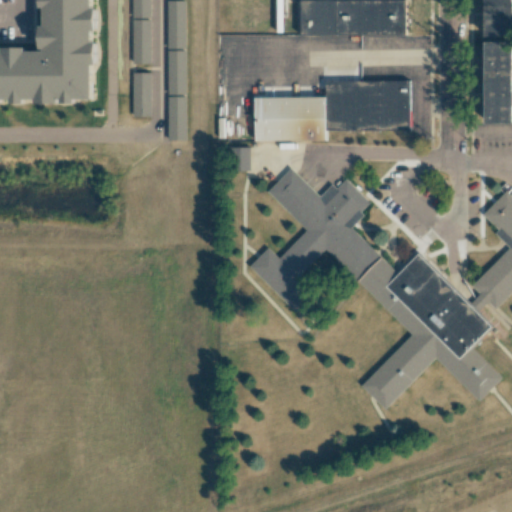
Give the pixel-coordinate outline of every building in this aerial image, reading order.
[(85,0),(85,109),(0,109),(0,61),(36,61),(36,0),(85,0)] [(150,18),(149,0),(132,0),(132,18),(150,18)] [(167,49),(186,49),(185,0),(167,0),(167,49)] [(405,0),(300,1),(301,34),(406,33),(405,0)] [(511,0),(487,0),(487,35),(511,35),(511,0)] [(150,64),(150,20),(132,20),(132,64),(150,64)] [(511,122),(488,123),(487,42),(511,42),(511,122)] [(187,94),(186,51),(167,51),(168,94),(187,94)] [(150,72),(132,73),(133,117),(151,116),(150,72)] [(325,81),(409,79),(410,128),(327,130),(327,139),(256,140),(255,97),(325,96),(325,81)] [(186,96),(167,96),(168,140),(186,140),(186,96)] [(232,171),(250,170),(250,147),(231,147),(232,171)] [(291,168),(267,193),(305,230),(279,257),(268,247),(248,266),(297,314),(317,293),(299,275),(325,248),(413,334),(361,387),(385,411),(435,360),(481,405),(507,378),(475,347),(496,326),(480,311),(489,302),(495,309),(511,292),(511,196),(506,191),(484,214),(500,229),(495,234),(508,246),(470,286),(477,293),(470,300),(419,250),(399,272),(353,228),(366,215),(362,211),(370,202),(346,179),(337,188),(331,182),(318,195),(291,168)]
